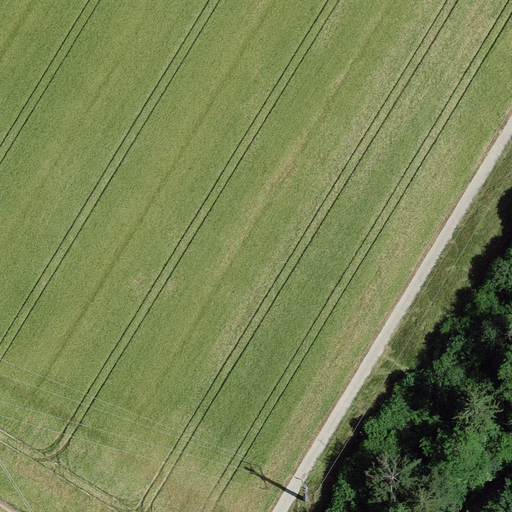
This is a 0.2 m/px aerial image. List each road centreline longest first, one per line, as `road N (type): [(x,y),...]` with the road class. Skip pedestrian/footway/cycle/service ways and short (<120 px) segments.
road 1 (track): [(373,352),(511,123)]
road 2 (track): [(277,511),(373,352)]
